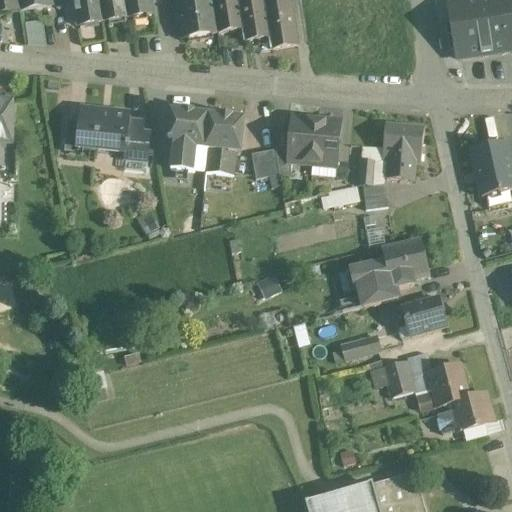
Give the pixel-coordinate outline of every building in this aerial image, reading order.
[(0,0),(0,18),(21,15),(18,0),(0,0)] [(48,0),(19,0),(21,15),(50,10),(48,0)] [(103,25),(103,24),(99,0),(73,0),(78,27),(79,29),(103,25)] [(99,0),(103,25),(115,23),(128,21),(124,0),(99,0)] [(124,0),(128,21),(147,18),(154,17),(151,0),(124,0)] [(217,36),(214,12),(211,0),(175,0),(182,41),(217,36)] [(243,32),(239,9),(237,0),(212,0),(218,36),(243,32)] [(237,0),(242,28),(245,44),(270,40),(263,0),(237,0)] [(289,0),(263,0),(270,38),(270,40),(272,52),(297,48),(289,0)] [(454,65),(511,56),(511,21),(508,22),(505,0),(466,0),(445,3),(454,65)] [(43,22),(26,25),(29,46),(46,43),(43,22)] [(0,143),(10,144),(10,105),(0,104),(0,143)] [(125,154),(128,124),(129,117),(81,112),(80,124),(77,149),(125,154)] [(168,140),(174,141),(171,172),(194,175),(196,150),(204,151),(208,117),(195,116),(195,114),(183,112),(183,114),(171,113),(168,140)] [(209,152),(206,175),(234,178),(236,154),(241,155),(245,121),(233,120),(233,118),(220,117),(220,118),(208,117),(204,151),(209,152)] [(289,165),(292,165),(313,167),(316,124),(293,121),(290,155),(289,165)] [(80,124),(68,123),(64,153),(77,154),(77,149),(80,124)] [(146,162),(148,139),(142,138),(143,125),(128,124),(125,154),(125,160),(146,162)] [(340,126),(316,124),(313,167),(336,169),(337,165),(340,126)] [(362,164),(374,165),(372,190),(385,188),(385,182),(414,184),(416,168),(420,168),(424,131),(386,127),(383,152),(363,151),(362,164)] [(482,200),(511,193),(511,192),(511,171),(506,146),(472,154),(482,200)] [(275,153),(252,158),(256,183),(279,179),(275,153)] [(292,165),(289,165),(290,155),(275,153),(279,179),(290,180),(292,165)] [(374,165),(362,164),(359,189),(372,190),(374,165)] [(347,181),(348,166),(337,165),(336,169),(335,180),(347,181)] [(372,190),(363,191),(366,213),(388,211),(385,188),(372,190)] [(324,212),(328,211),(329,211),(353,206),(351,196),(322,202),(324,212)] [(304,216),(322,212),(323,212),(321,202),(302,206),(304,216)] [(355,295),(359,294),(361,298),(375,294),(379,307),(398,303),(396,292),(413,288),(412,282),(428,278),(420,245),(419,245),(384,254),(386,265),(350,274),(350,276),(355,275),(359,292),(358,292),(354,293),(354,295),(355,295)] [(361,298),(361,302),(364,311),(378,307),(375,295),(361,298)] [(360,298),(358,299),(340,304),(343,316),(363,311),(360,298)] [(445,330),(443,319),(438,302),(403,312),(411,340),(445,330)] [(334,319),(339,336),(339,337),(340,341),(351,338),(346,316),(334,319)] [(381,354),(380,350),(378,341),(342,350),(345,363),(381,354)] [(406,362),(410,377),(410,378),(411,381),(429,376),(424,357),(406,362)] [(369,367),(373,381),(376,391),(388,388),(381,364),(369,367)] [(406,365),(405,365),(383,371),(392,401),(414,395),(406,365)] [(460,368),(441,373),(428,377),(433,396),(417,401),(421,415),(469,401),(460,368)] [(458,434),(460,434),(493,425),(486,397),(470,401),(469,402),(451,407),(452,414),(437,418),(438,422),(436,423),(439,433),(439,434),(441,434),(442,437),(457,433),(458,433),(458,434)] [(313,511),(424,511),(414,478),(312,509),(313,511)]
